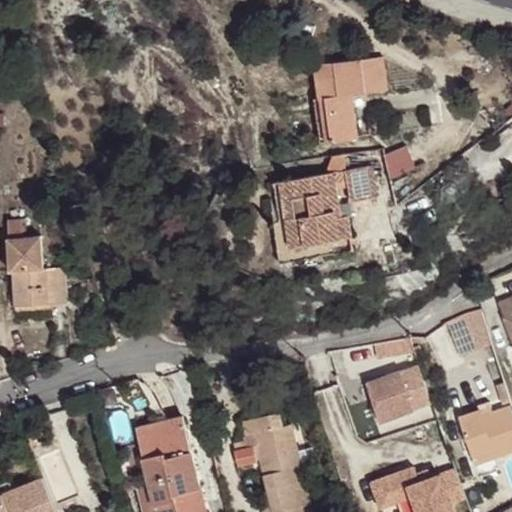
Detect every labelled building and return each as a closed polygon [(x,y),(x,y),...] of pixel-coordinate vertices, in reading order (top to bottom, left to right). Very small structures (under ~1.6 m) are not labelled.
[(387,89),(383,56),(316,64),(320,97),(325,97),(330,141),(358,137),(353,93),(387,89)] [(321,141),(330,141),(325,97),(320,97),(315,98),(321,141)] [(380,113),(368,114),(370,133),(382,132),(380,113)] [(388,172),(414,166),(408,145),(383,152),(388,172)] [(347,170),(349,179),(352,199),(379,195),(374,165),(347,170)] [(347,170),(335,172),(336,182),(349,179),(347,170)] [(335,172),(274,183),(281,221),(288,221),(292,244),(353,234),(350,214),(342,215),(336,182),(335,172)] [(8,220),(9,237),(24,236),(22,219),(8,220)] [(52,302),(68,301),(65,267),(44,269),(41,235),(24,236),(9,237),(12,271),(14,271),(15,289),(10,290),(11,302),(16,302),(17,304),(52,302)] [(511,296),(498,302),(505,318),(511,333),(511,296)] [(52,302),(17,304),(17,311),(53,308),(52,302)] [(490,333),(481,308),(447,322),(458,347),(490,333)] [(409,336),(373,343),(377,361),(415,353),(409,336)] [(401,370),(367,381),(382,422),(415,409),(401,370)] [(497,454),(511,449),(511,408),(511,406),(494,412),(483,415),(481,409),(460,417),(474,457),(496,450),(497,454)] [(483,415),(494,412),(492,406),(481,409),(483,415)] [(280,412),(243,420),(247,435),(256,433),(269,490),(271,500),(263,502),(265,511),(296,511),(296,506),(303,504),(310,502),(293,425),(283,427),(280,412)] [(136,426),(149,480),(196,468),(184,415),(154,422),(137,426),(136,426)] [(496,450),(474,457),(475,462),(497,454),(496,450)] [(454,511),(451,503),(465,498),(456,470),(432,479),(420,482),(418,475),(415,467),(380,480),(388,505),(413,496),(418,511),(454,511)] [(156,511),(206,511),(196,468),(149,480),(156,511)] [(56,511),(42,477),(8,491),(0,494),(0,511),(56,511)] [(382,507),(388,505),(380,480),(373,482),(382,507)] [(263,502),(271,500),(269,490),(261,492),(263,502)]
